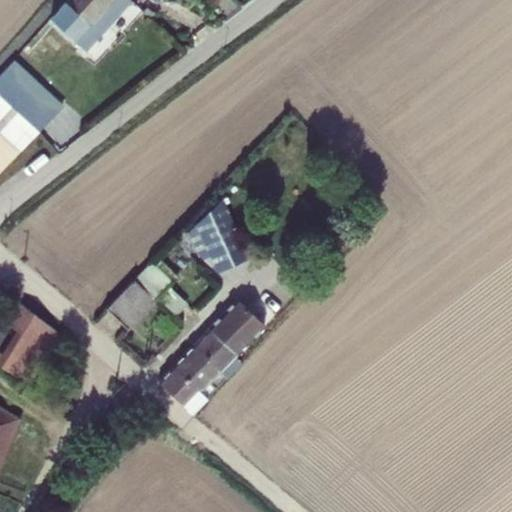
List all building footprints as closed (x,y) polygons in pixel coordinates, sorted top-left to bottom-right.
[(88,49),(132,0),(67,0),(53,16),(88,49)] [(24,97),(12,109),(38,133),(50,121),(24,97)] [(0,112),(0,134),(20,153),(38,133),(12,109),(8,105),(0,112)] [(0,134),(0,160),(7,166),(20,153),(0,134)] [(190,222),(214,274),(255,255),(231,204),(190,222)] [(166,249),(147,268),(168,289),(187,269),(166,249)] [(147,268),(121,297),(142,316),(168,289),(147,268)] [(252,293),(207,337),(240,369),(257,351),(252,346),(278,318),(252,293)] [(9,300),(0,316),(0,329),(22,342),(7,367),(29,380),(59,329),(9,300)] [(207,337),(189,354),(223,387),(240,369),(207,337)] [(223,387),(189,354),(171,371),(207,403),(223,387)] [(0,472),(22,418),(0,403),(0,472)]
